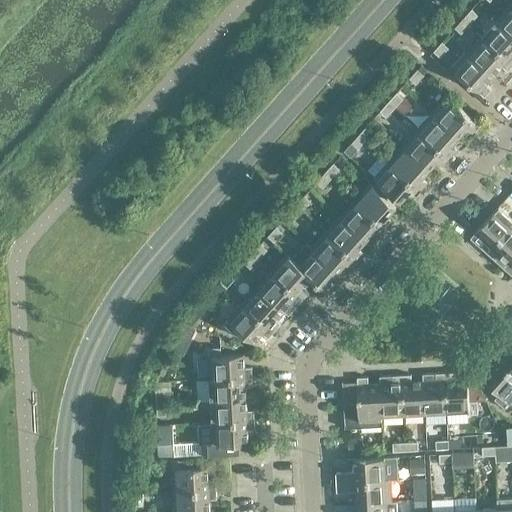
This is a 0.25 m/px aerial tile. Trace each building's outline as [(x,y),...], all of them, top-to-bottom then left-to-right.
[(511,3),(496,19),(511,32),(511,3)] [(478,14),(472,8),(463,18),(469,24),(478,14)] [(469,24),(463,18),(455,27),(461,33),(469,24)] [(511,32),(496,19),(482,35),(511,62),(511,32)] [(511,62),(482,35),(467,51),(494,75),(502,66),(507,71),(511,65),(511,62)] [(442,41),(433,51),(440,57),(449,47),(442,41)] [(494,75),(467,51),(452,68),(484,97),(491,89),(486,84),(494,75)] [(418,68),(409,78),(416,84),(424,74),(418,68)] [(388,101),(395,107),(403,98),(397,92),(388,101)] [(447,95),(432,112),(459,136),(467,127),(472,132),(479,124),(447,95)] [(388,101),(380,111),(386,117),(395,107),(388,101)] [(459,136),(432,112),(418,128),(450,157),(456,150),(451,145),(459,136)] [(374,130),(367,124),(359,134),(366,139),(374,130)] [(450,157),(418,128),(403,144),(430,168),(438,159),(443,164),(450,157)] [(366,139),(359,134),(351,143),(357,149),(366,139)] [(403,144),(389,160),(421,189),(427,182),(422,177),(430,168),(403,144)] [(389,160),(374,177),(400,201),(409,191),(414,196),(421,189),(389,160)] [(340,168),(333,163),(325,172),(331,178),(340,168)] [(331,178),(325,172),(317,181),(323,187),(331,178)] [(370,182),(355,199),(387,227),(393,220),(387,215),(396,206),(370,182)] [(311,201),(304,195),(296,204),(302,210),(311,201)] [(387,227),(355,199),(340,215),(367,239),(375,230),(380,235),(387,227)] [(302,210),(296,204),(288,214),(294,219),(302,210)] [(511,224),(496,209),(475,232),(485,241),(480,246),(487,253),(511,224)] [(367,239),(340,215),(326,231),(357,259),(364,252),(359,248),(367,239)] [(511,224),(487,253),(494,259),(499,254),(508,262),(511,257),(511,224)] [(276,226),(268,236),(274,242),(283,232),(276,226)] [(326,231),(311,247),(338,271),(346,262),(351,267),(357,259),(326,231)] [(267,249),(261,243),(252,253),(259,259),(267,249)] [(338,271),(311,247),(297,263),(287,253),(286,254),(328,292),(335,284),(330,280),(338,271)] [(259,259),(252,253),(244,262),(251,268),(259,259)] [(286,254),(271,270),(303,298),(310,291),(304,287),(312,278),(328,293),(328,292),(286,254)] [(303,298),(271,270),(257,286),(283,310),(291,301),(297,306),(303,298)] [(235,278),(229,272),(220,282),(227,287),(235,278)] [(283,310),(257,286),(242,302),(274,331),(281,324),(275,319),(283,310)] [(268,338),(274,331),(242,302),(222,325),(231,334),(237,328),(254,343),(262,333),(268,338)] [(511,344),(505,353),(499,348),(493,356),(511,373),(511,344)] [(208,348),(209,379),(252,376),(252,367),(245,367),(244,354),(221,355),(221,347),(208,348)] [(511,373),(493,356),(486,363),(492,368),(483,377),(500,393),(494,399),(504,407),(510,401),(511,402),(511,373)] [(435,380),(423,381),(425,411),(447,410),(444,372),(435,373),(435,380)] [(454,372),(444,372),(447,410),(469,409),(469,414),(478,413),(477,401),(469,401),(468,378),(455,379),(454,372)] [(411,374),(401,375),(403,413),(425,411),(423,381),(411,381),(411,374)] [(392,382),(380,383),(382,414),(403,413),(401,375),(392,375),(392,382)] [(252,376),(209,379),(211,400),(246,398),(246,387),(253,386),(252,376)] [(368,376),(357,377),(359,407),(350,407),(351,420),(360,420),(360,415),(382,414),(380,383),(368,384),(368,376)] [(164,390),(156,390),(156,403),(165,403),(164,390)] [(246,398),(211,400),(212,422),(254,420),(254,410),(247,410),(246,398)] [(165,403),(156,403),(157,416),(166,415),(165,403)] [(254,420),(212,422),(213,453),(226,452),(226,444),(249,443),(248,430),(255,429),(254,420)] [(175,423),(160,422),(159,452),(174,453),(175,423)] [(436,449),(449,448),(448,439),(435,440),(436,449)] [(405,450),(418,450),(418,441),(405,442),(405,450)] [(405,450),(405,442),(392,442),(393,451),(405,450)] [(511,444),(507,445),(495,446),(496,460),(511,458),(511,444)] [(495,446),(482,447),(482,455),(495,455),(495,446)] [(474,467),(473,452),(452,453),(452,461),(453,468),(474,467)] [(452,453),(439,453),(440,462),(452,461),(452,453)] [(385,457),(354,458),(354,471),(335,472),(336,482),(386,479),(385,457)] [(185,468),(185,460),(172,460),(174,491),(216,489),(216,479),(209,480),(208,467),(185,468)] [(386,479),(336,482),(336,492),(356,491),(356,502),(387,501),(386,479)] [(216,489),(174,491),(174,511),(190,511),(210,511),(210,499),(217,499),(216,489)] [(134,493),(134,497),(135,506),(144,505),(143,493),(134,493)] [(511,511),(511,497),(498,498),(498,511),(511,511)] [(497,508),(476,509),(476,511),(498,511),(498,498),(496,498),(497,508)] [(387,511),(387,501),(356,502),(356,511),(387,511)]
